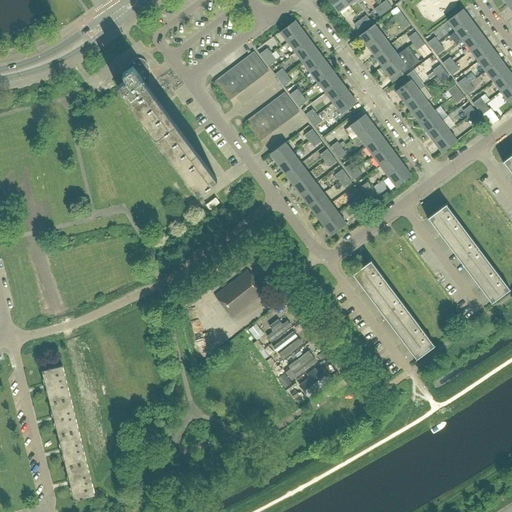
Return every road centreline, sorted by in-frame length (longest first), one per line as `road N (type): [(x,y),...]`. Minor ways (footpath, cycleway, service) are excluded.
road 1 (residential): [(8,340),(158,285),(273,201)]
road 2 (residential): [(435,180),(301,0)]
road 3 (residential): [(8,340),(48,511)]
road 4 (residential): [(420,387),(322,264)]
road 5 (residential): [(273,201),(188,81)]
road 6 (tertiary): [(112,18),(57,56),(0,74)]
road 7 (residential): [(477,303),(404,203)]
